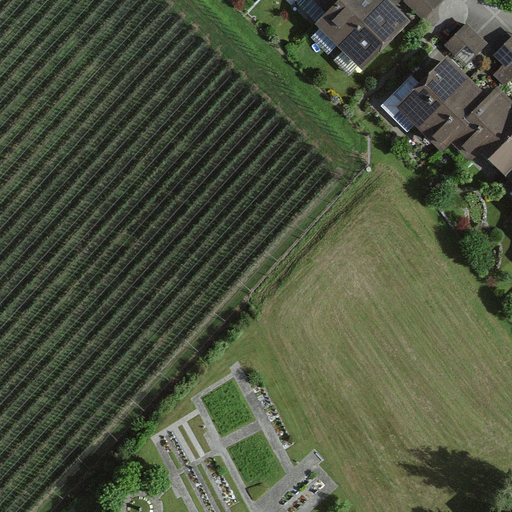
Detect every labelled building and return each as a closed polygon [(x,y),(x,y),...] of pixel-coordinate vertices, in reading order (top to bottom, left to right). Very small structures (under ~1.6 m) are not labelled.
[(316,0),(333,17),(350,0),(316,0)] [(385,4),(380,0),(350,0),(333,17),(323,27),(342,46),(385,4)] [(442,0),(404,0),(424,19),(442,0)] [(405,25),(385,4),(342,46),(363,67),(405,25)] [(467,22),(447,43),(458,54),(466,45),(476,55),(488,43),(467,22)] [(511,35),(494,54),(505,64),(496,73),(506,84),(511,77),(511,35)] [(403,110),(423,129),(468,83),(447,64),(403,110)] [(488,103),(468,83),(423,129),(443,148),(452,139),(456,143),(470,129),(466,126),(488,103)] [(474,161),(482,153),(502,132),(499,130),(511,116),(511,109),(496,95),(488,103),(466,126),(470,129),(456,143),(474,161)] [(511,116),(499,130),(502,132),(482,153),(508,179),(511,174),(511,116)]
